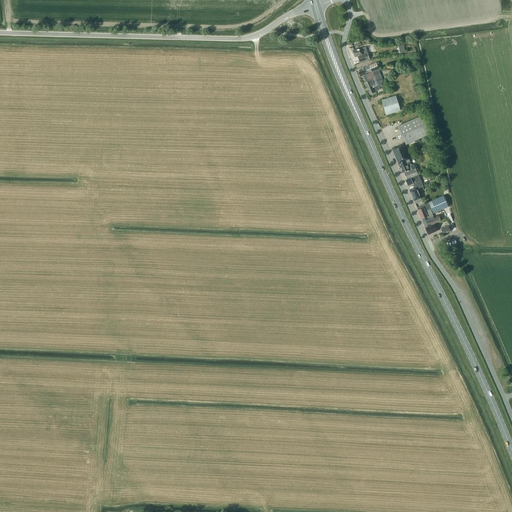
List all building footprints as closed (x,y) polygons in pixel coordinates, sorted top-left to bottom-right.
[(359,62),(369,59),(372,59),(370,53),(367,54),(367,53),(363,54),(362,48),(352,50),(355,57),(357,57),(359,62)] [(359,72),(358,73),(360,77),(363,76),(379,69),(378,68),(376,63),(365,67),(362,69),(358,71),(359,72)] [(379,69),(363,76),(366,82),(364,83),(370,95),(376,92),(376,91),(380,90),(379,88),(382,86),(381,84),(383,81),(379,69)] [(396,96),(382,100),(386,115),(400,111),(396,96)] [(421,116),(398,126),(405,143),(404,144),(404,145),(406,144),(406,145),(429,134),(421,116)] [(391,149),(402,172),(402,173),(409,170),(408,167),(411,165),(409,159),(411,159),(404,145),(404,144),(403,143),(396,146),(396,147),(391,149)] [(411,171),(407,172),(404,174),(406,180),(418,175),(414,164),(409,166),(411,171)] [(405,180),(408,186),(420,181),(418,175),(405,180)] [(418,185),(418,187),(409,190),(415,204),(422,201),(421,198),(417,189),(423,187),(422,184),(418,185)] [(418,210),(425,228),(441,221),(438,215),(433,217),(430,210),(432,210),(433,214),(448,207),(444,196),(417,208),(418,210)] [(425,228),(428,235),(437,231),(434,224),(425,228)] [(450,232),(448,226),(441,229),(443,235),(450,232)]
